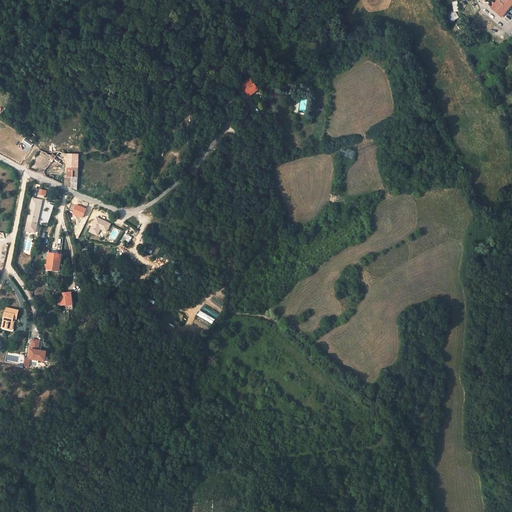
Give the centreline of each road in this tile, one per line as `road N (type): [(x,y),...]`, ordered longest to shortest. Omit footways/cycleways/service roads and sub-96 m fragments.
road 1 (track): [(388,422),(278,323),(228,309),(234,188),(244,149),(226,126)]
road 2 (residential): [(26,172),(128,213),(197,163),(234,108)]
